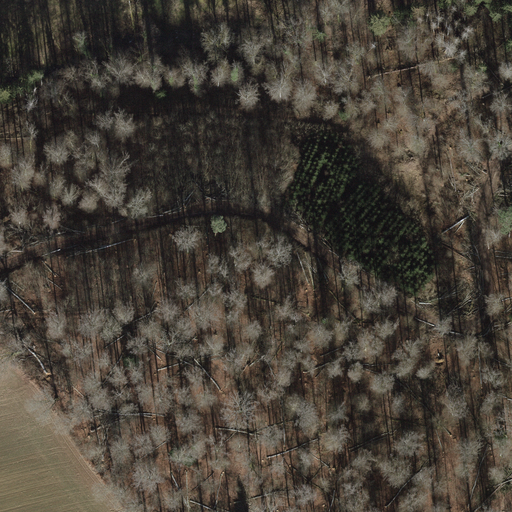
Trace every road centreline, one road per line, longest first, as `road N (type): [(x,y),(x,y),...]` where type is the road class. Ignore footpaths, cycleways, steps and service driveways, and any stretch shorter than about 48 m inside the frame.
road 1 (track): [(511,151),(483,186),(490,289),(476,323),(436,320),(373,289),(255,207),(184,210),(0,266)]
road 2 (track): [(511,84),(461,104),(420,164),(396,173),(372,163),(354,136),(331,124),(232,110),(120,114),(0,148)]
